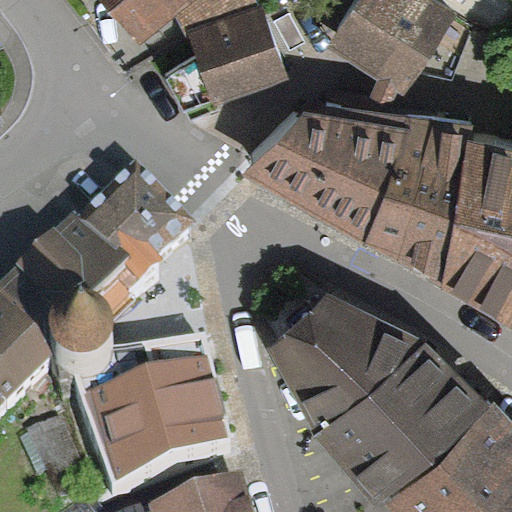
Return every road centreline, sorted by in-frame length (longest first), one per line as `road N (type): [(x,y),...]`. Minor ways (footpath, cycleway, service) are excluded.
road 1 (residential): [(511,364),(335,259),(222,213)]
road 2 (residential): [(282,511),(238,343),(222,213)]
road 3 (residential): [(222,213),(99,97)]
road 4 (residential): [(99,97),(20,0)]
road 5 (residential): [(99,97),(0,166)]
